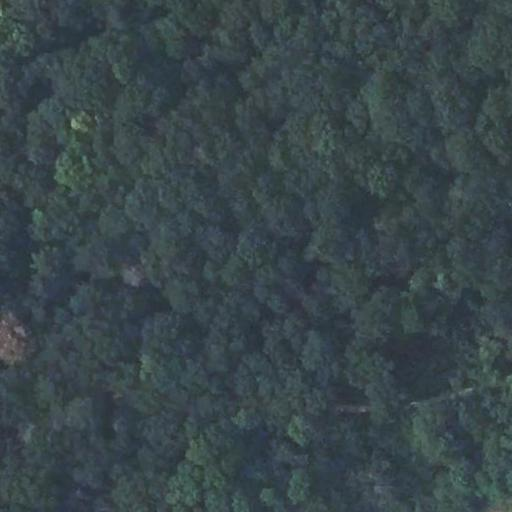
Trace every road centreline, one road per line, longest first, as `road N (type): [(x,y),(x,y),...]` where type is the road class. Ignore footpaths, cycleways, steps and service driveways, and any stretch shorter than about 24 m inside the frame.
road 1 (track): [(511,94),(349,231),(243,278),(153,343),(124,375),(122,399),(137,413),(269,403),(383,410),(511,378)]
road 2 (track): [(0,131),(194,0)]
road 3 (track): [(349,231),(415,213),(511,166)]
